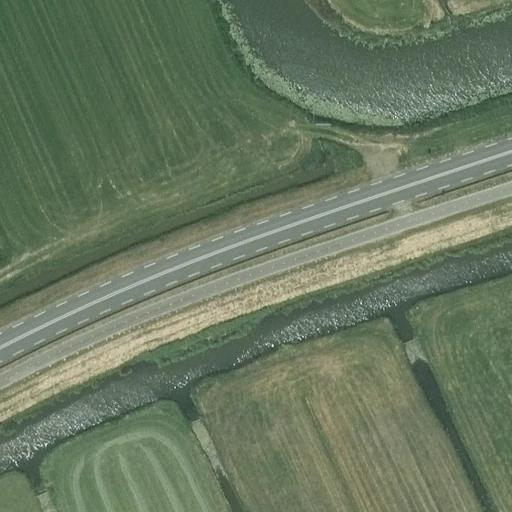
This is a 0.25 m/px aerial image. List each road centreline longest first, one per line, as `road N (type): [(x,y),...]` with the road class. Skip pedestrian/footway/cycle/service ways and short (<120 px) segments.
road 1 (primary): [(0,355),(216,256),(511,155)]
road 2 (unclassified): [(0,388),(130,323),(511,193)]
